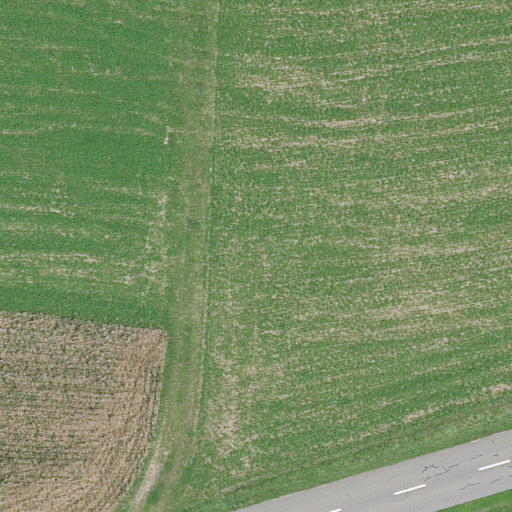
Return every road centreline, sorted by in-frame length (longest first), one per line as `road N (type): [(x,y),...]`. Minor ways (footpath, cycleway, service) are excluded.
road 1 (track): [(137,511),(167,455),(184,289),(197,0)]
road 2 (tertiary): [(316,511),(511,456)]
